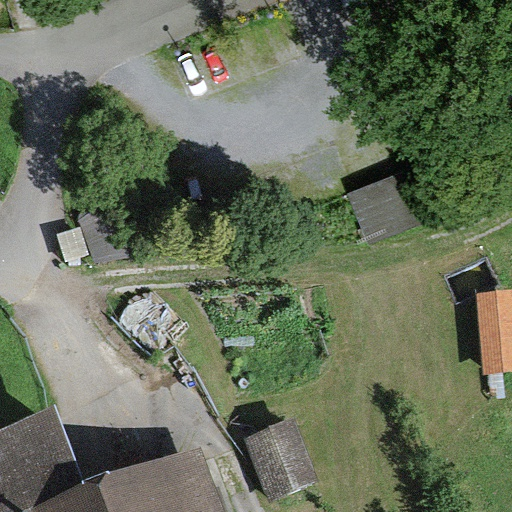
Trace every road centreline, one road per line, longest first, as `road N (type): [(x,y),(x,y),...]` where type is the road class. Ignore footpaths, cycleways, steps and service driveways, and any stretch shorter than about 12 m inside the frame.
road 1 (unknown): [(121,16),(138,71),(198,114),(270,120),(358,84)]
road 2 (track): [(40,44),(51,93),(39,194),(0,250)]
